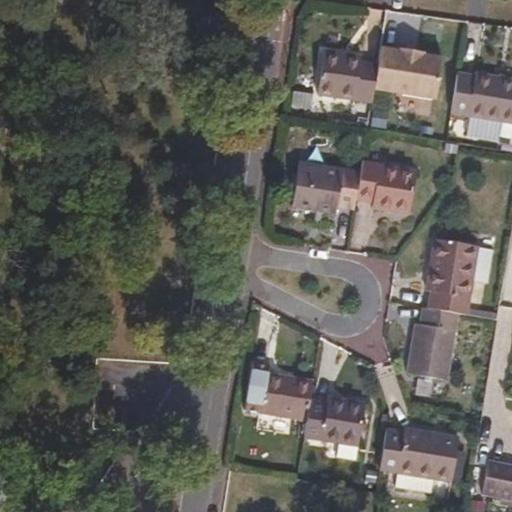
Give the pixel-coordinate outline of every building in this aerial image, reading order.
[(320,96),(372,103),(378,63),(362,60),(363,55),(325,50),(320,96)] [(459,72),(452,114),(511,124),(511,76),(477,71),(476,74),(459,72)] [(430,113),(432,96),(398,93),(396,110),(430,113)] [(362,170),(357,201),(374,204),(373,210),(409,216),(416,169),(364,160),(362,170)] [(339,208),(356,209),(357,201),(362,170),(300,161),(294,206),(338,213),(339,208)] [(459,312),(468,314),(474,281),(487,283),(493,249),(435,238),(427,289),(431,290),(429,306),(459,312)] [(429,306),(423,307),(421,323),(416,323),(408,374),(448,379),(459,312),(429,306)] [(312,399),(314,379),(270,372),(270,365),(255,362),(250,396),(263,400),(262,413),(308,421),(312,399)] [(308,421),(306,439),(359,447),(365,401),(331,394),(329,401),(312,399),(308,421)] [(407,430),(389,428),(383,472),(452,482),(459,435),(407,427),(407,430)] [(511,464),(490,460),(484,494),(511,499),(511,464)]
